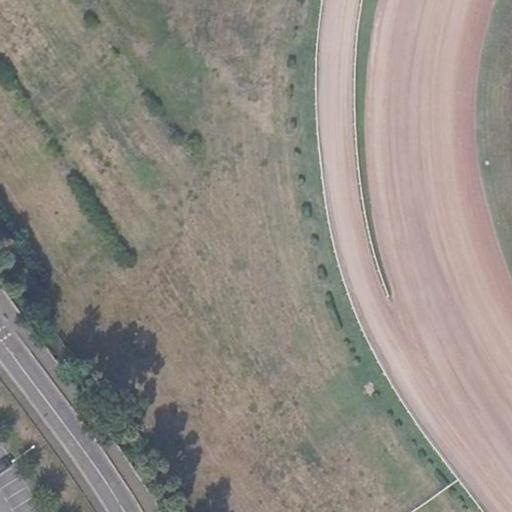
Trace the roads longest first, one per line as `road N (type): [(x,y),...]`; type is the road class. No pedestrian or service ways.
road 1 (track): [(189,511),(152,440),(0,262)]
road 2 (tertiary): [(0,348),(119,511)]
road 3 (unknown): [(97,0),(148,67),(171,45),(169,0)]
